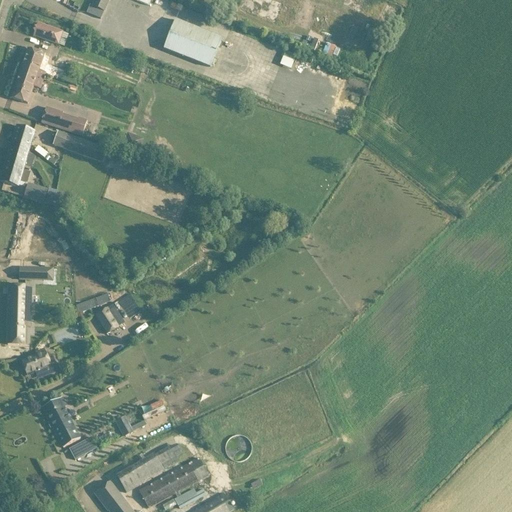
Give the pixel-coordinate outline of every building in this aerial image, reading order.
[(95,0),(93,7),(104,11),(108,0),(95,0)] [(260,0),(256,15),(283,23),(290,0),(260,0)] [(164,49),(210,68),(222,39),(175,20),(164,49)] [(55,30),(38,24),(34,36),(51,42),(55,30)] [(28,49),(23,65),(40,71),(45,73),(47,66),(42,64),(45,55),(28,49)] [(281,64),(293,69),(298,55),(286,50),(281,64)] [(40,71),(23,65),(11,98),(28,104),(40,71)] [(46,108),(41,124),(58,130),(63,115),(63,114),(46,108)] [(35,132),(27,129),(17,126),(7,160),(25,166),(35,132)] [(53,146),(103,164),(108,150),(58,132),(53,146)] [(3,173),(0,182),(10,185),(18,187),(20,181),(26,183),(30,172),(24,170),(25,166),(7,160),(3,173)] [(28,183),(24,197),(34,201),(44,203),(45,200),(48,190),(48,189),(43,188),(28,183)] [(45,200),(44,203),(56,207),(64,208),(67,194),(64,194),(63,192),(56,190),(49,188),(48,189),(48,190),(45,200)] [(25,269),(25,280),(43,281),(52,281),(53,269),(43,269),(25,269)] [(9,294),(8,345),(24,346),(26,346),(27,311),(31,311),(32,287),(25,286),(9,286),(9,294)] [(106,295),(87,302),(90,311),(110,303),(106,295)] [(90,311),(87,302),(76,307),(79,315),(90,311)] [(94,317),(106,335),(118,327),(106,309),(94,317)] [(45,352),(36,355),(21,361),(27,376),(42,371),(45,377),(58,372),(53,356),(48,358),(45,352)] [(43,408),(63,448),(80,440),(64,408),(66,407),(62,398),(43,408)] [(130,427),(121,432),(124,438),(133,433),(130,427)] [(91,439),(69,450),(75,461),(97,450),(94,444),(92,439),(91,439)] [(181,444),(118,474),(127,492),(183,465),(178,456),(185,453),(181,444)] [(179,492),(209,476),(199,459),(139,491),(148,509),(175,494),(177,498),(174,500),(179,509),(206,495),(203,490),(195,494),(193,490),(181,496),(179,492)] [(109,511),(142,511),(141,511),(132,511),(109,482),(94,494),(108,511),(109,511)] [(231,511),(234,511),(224,494),(196,510),(197,511),(194,511),(231,511)]
